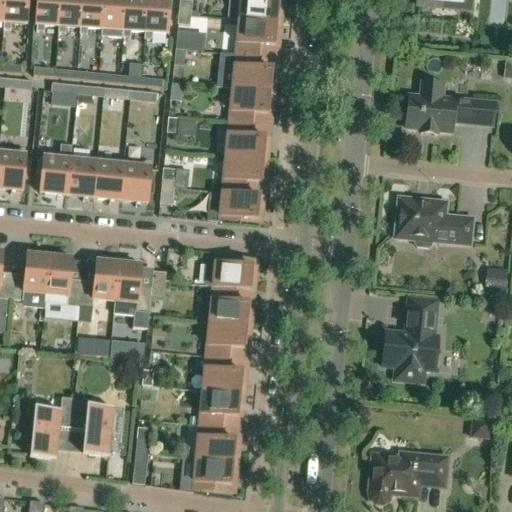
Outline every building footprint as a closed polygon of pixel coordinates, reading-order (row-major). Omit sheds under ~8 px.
[(4,0),(3,25),(2,31),(10,32),(11,25),(26,26),(26,25),(25,25),(27,0),(4,0)] [(58,29),(59,0),(37,0),(36,26),(35,26),(35,27),(36,27),(36,34),(44,34),(44,28),(58,29)] [(81,0),(59,0),(58,29),(57,35),(65,36),(66,29),(79,30),(81,0)] [(81,0),(79,30),(79,37),(87,37),(87,31),(101,32),(103,0),(81,0)] [(103,0),(101,32),(100,38),(122,40),(122,33),(124,0),(103,0)] [(130,34),(144,34),(146,0),(124,0),(122,33),(122,40),(130,40),(130,34)] [(146,0),(144,34),(144,41),(151,42),(152,35),(167,36),(167,35),(166,35),(169,2),(170,2),(170,1),(159,0),(158,0),(146,0)] [(279,27),(280,14),(276,14),(277,4),(260,2),(260,1),(262,1),(261,0),(229,0),(228,22),(239,23),(279,27)] [(417,0),(417,7),(471,12),(472,0),(417,0)] [(189,28),(192,3),(179,1),(177,26),(189,28)] [(279,27),(239,23),(236,57),(254,59),(255,46),(272,48),(273,38),(278,39),(279,27)] [(177,34),(175,51),(185,52),(186,35),(177,34)] [(185,52),(175,51),(174,69),(183,69),(185,52)] [(254,59),(236,57),(232,91),(273,95),(274,83),(269,82),(270,72),(253,71),(254,59)] [(0,75),(21,78),(22,69),(0,66),(0,75)] [(54,81),(55,72),(33,70),(33,79),(54,81)] [(76,83),(76,74),(55,72),(54,81),(76,83)] [(97,85),(98,76),(76,74),(76,83),(97,85)] [(119,87),(119,79),(98,76),(97,85),(119,87)] [(140,89),(141,81),(119,79),(119,87),(140,89)] [(32,83),(6,81),(5,90),(31,92),(32,83)] [(140,89),(162,91),(162,83),(141,81),(140,89)] [(451,134),(453,124),(492,128),(495,106),(441,101),(442,87),(438,86),(435,83),(432,82),(428,83),(425,85),(422,85),(421,100),(408,99),(405,130),(420,131),(420,135),(436,137),(436,133),(451,134)] [(77,97),(78,88),(51,85),(50,94),(77,97)] [(183,87),(171,86),(169,102),(182,103),(183,87)] [(104,91),(78,88),(77,97),(103,99),(104,91)] [(129,102),(130,93),(104,91),(103,99),(129,102)] [(273,95),(232,91),(229,125),(247,127),(249,115),(266,117),(267,107),(271,107),(273,95)] [(156,96),(130,93),(129,102),(156,104),(156,96)] [(176,136),(178,121),(168,120),(166,135),(176,136)] [(247,127),(229,125),(226,160),(266,163),(267,151),(262,151),(263,141),(246,139),(247,127)] [(0,155),(0,191),(22,194),(22,192),(25,159),(26,160),(26,158),(24,158),(25,152),(16,151),(16,157),(0,155)] [(67,198),(70,163),(71,156),(62,155),(62,162),(42,160),(42,161),(43,161),(40,194),(39,194),(39,195),(67,198)] [(93,200),(96,165),(97,159),(89,158),(88,164),(70,163),(67,198),(93,200)] [(96,165),(93,200),(119,203),(123,168),(123,161),(115,160),(114,167),(96,165)] [(266,163),(226,160),(222,196),(240,198),(240,197),(242,183),(259,185),(260,175),(264,176),(266,163)] [(123,168),(119,203),(147,206),(147,204),(146,204),(150,172),(151,171),(149,170),(150,164),(141,163),(140,169),(123,168)] [(174,183),(175,172),(163,170),(161,182),(174,183)] [(174,183),(161,182),(159,207),(172,208),(174,183)] [(240,198),(222,196),(220,221),(240,223),(240,222),(238,222),(238,220),(255,222),(256,212),(261,213),(262,199),(240,197),(240,198)] [(446,205),(398,200),(394,240),(414,242),(414,246),(417,249),(428,250),(431,248),(431,244),(469,247),(472,221),(444,219),(446,205)] [(0,301),(10,302),(12,276),(0,274),(0,272),(2,256),(3,256),(3,255),(0,254),(0,250),(0,251),(0,250),(0,301)] [(27,258),(25,277),(12,276),(10,302),(22,304),(27,309),(44,311),(49,259),(41,259),(42,255),(29,253),(29,257),(26,257),(26,258),(27,258)] [(72,262),(69,261),(69,257),(57,256),(56,260),(49,259),(44,311),(45,306),(79,309),(82,283),(69,282),(71,263),(72,263),(72,262)] [(236,261),(216,259),(207,259),(204,287),(213,288),(231,290),(231,291),(253,293),(254,280),(250,279),(250,269),(234,268),(234,263),(236,263),(236,261)] [(96,265),(94,284),(82,283),(79,309),(92,310),(93,302),(114,304),(118,266),(111,265),(111,261),(98,260),(98,264),(95,264),(95,265),(96,265)] [(126,267),(118,266),(114,304),(136,306),(135,315),(148,316),(150,299),(151,290),(138,288),(140,270),(141,270),(141,268),(138,268),(139,264),(126,263),(126,267)] [(153,274),(151,290),(150,299),(163,300),(165,275),(153,274)] [(505,290),(506,275),(491,274),(489,289),(505,290)] [(231,290),(213,288),(209,325),(249,329),(251,317),(246,316),(247,306),(230,305),(231,291),(231,290)] [(425,375),(434,376),(437,340),(432,340),(436,304),(408,301),(405,329),(406,329),(406,337),(385,335),(381,372),(394,373),(393,385),(424,388),(425,375)] [(132,331),(147,333),(148,316),(135,315),(134,314),(132,331)] [(248,342),(249,329),(209,325),(206,359),(224,361),(238,363),(240,351),(242,351),(243,341),(248,342)] [(242,397),(244,385),(239,385),(240,375),(223,373),(224,361),(206,359),(203,394),(242,397)] [(141,387),(151,388),(153,373),(143,372),(141,387)] [(242,397),(203,394),(199,428),(218,430),(219,418),(236,419),(237,409),(241,410),(242,397)] [(61,400),(60,413),(34,410),(29,459),(49,461),(50,449),(57,449),(59,429),(71,431),(74,401),(61,400)] [(88,457),(108,459),(113,410),(87,408),(87,402),(74,401),(71,431),(84,432),(82,452),(88,452),(88,457)] [(473,423),(471,439),(487,441),(488,425),(473,423)] [(196,462),(236,466),(237,454),(233,453),(234,443),(217,442),(218,430),(199,428),(196,462)] [(137,430),(136,441),(149,443),(150,431),(137,430)] [(146,468),(149,443),(136,441),(133,466),(146,468)] [(404,461),(373,458),(369,494),(368,496),(369,496),(370,500),(371,502),(374,505),(376,506),(381,506),(382,506),(386,503),(388,502),(389,498),(389,496),(417,498),(418,487),(443,489),(445,461),(405,457),(404,461)] [(196,462),(193,491),(213,493),(213,492),(212,491),(212,486),(229,488),(230,478),(235,478),(236,466),(196,462)] [(42,511),(43,505),(29,503),(28,511),(42,511)]
